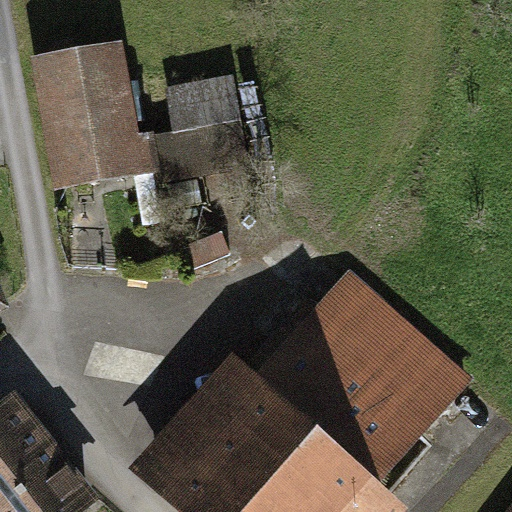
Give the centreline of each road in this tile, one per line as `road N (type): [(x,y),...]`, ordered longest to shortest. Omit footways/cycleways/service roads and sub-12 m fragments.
road 1 (track): [(0,8),(43,246),(46,343)]
road 2 (track): [(46,343),(98,447),(161,511)]
